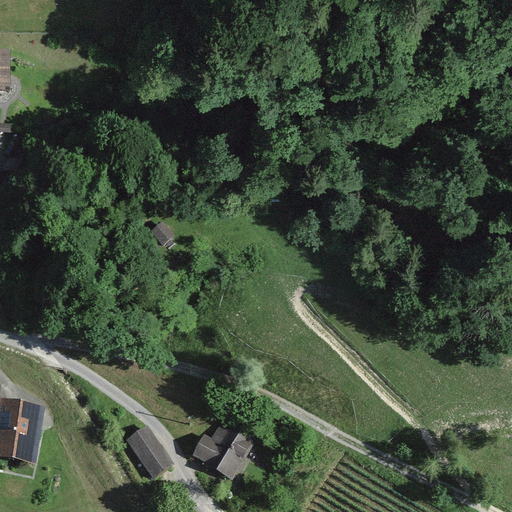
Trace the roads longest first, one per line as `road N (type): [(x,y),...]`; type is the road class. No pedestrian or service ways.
road 1 (track): [(476,511),(186,368),(16,340)]
road 2 (unclassified): [(0,335),(125,399),(158,426),(217,511)]
